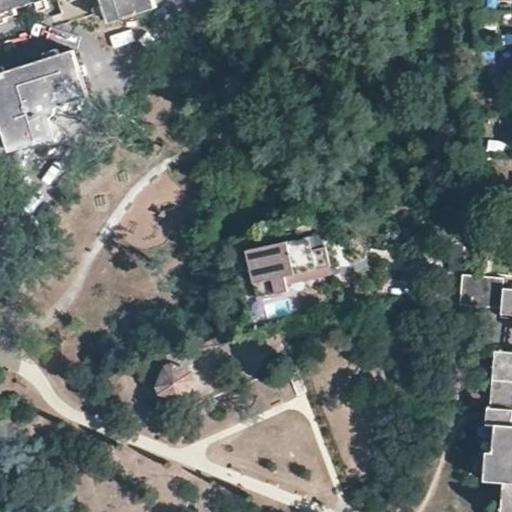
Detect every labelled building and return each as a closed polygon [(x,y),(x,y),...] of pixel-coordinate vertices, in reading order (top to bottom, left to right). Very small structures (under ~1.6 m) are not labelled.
[(0,0),(0,10),(9,8),(31,0),(103,0),(110,18),(155,3),(153,0),(0,0)] [(49,6),(47,0),(37,0),(41,9),(49,6)] [(11,16),(9,8),(0,10),(0,21),(0,23),(7,20),(6,18),(11,16)] [(43,50),(45,56),(58,52),(55,46),(43,50)] [(0,122),(9,149),(55,134),(50,116),(53,114),(54,111),(56,107),(56,104),(65,101),(82,95),(87,93),(71,47),(58,52),(45,56),(4,69),(6,73),(0,75),(0,122)] [(82,95),(65,101),(67,107),(72,106),(74,108),(81,105),(80,103),(84,101),(82,95)] [(0,207),(5,223),(5,224),(11,221),(4,201),(0,202),(0,207)] [(332,266),(327,246),(313,249),(311,236),(248,249),(259,297),(290,291),(287,276),(332,266)] [(335,281),(332,266),(287,276),(290,291),(335,281)] [(511,293),(502,293),(502,285),(462,282),(459,311),(500,315),(500,324),(511,325),(511,293)] [(511,511),(511,358),(499,357),(494,413),(490,413),(489,430),(496,431),(494,458),(489,458),(486,485),(505,487),(503,511),(511,511)] [(194,396),(202,377),(199,369),(179,361),(171,362),(163,383),(165,389),(186,398),(194,396)]
